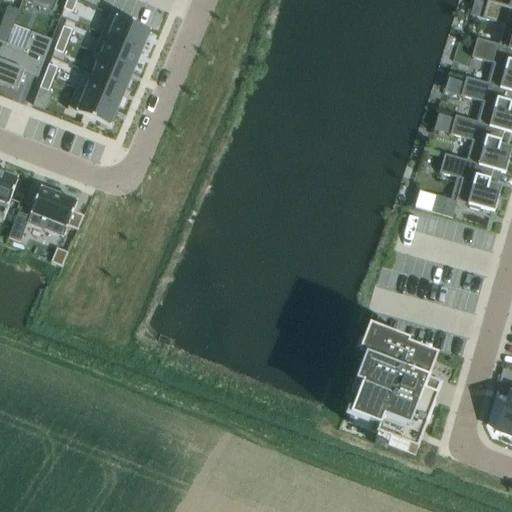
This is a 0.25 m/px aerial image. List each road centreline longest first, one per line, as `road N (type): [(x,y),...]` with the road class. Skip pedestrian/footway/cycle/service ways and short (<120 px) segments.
road 1 (residential): [(206,0),(128,176),(115,184),(0,138)]
road 2 (residential): [(511,470),(462,444),(511,262)]
